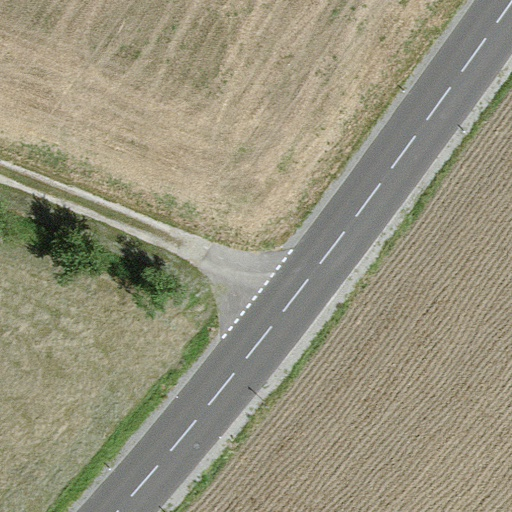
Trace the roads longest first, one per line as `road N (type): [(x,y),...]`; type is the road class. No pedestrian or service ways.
road 1 (tertiary): [(109,511),(280,307),(511,5)]
road 2 (track): [(280,307),(0,193)]
